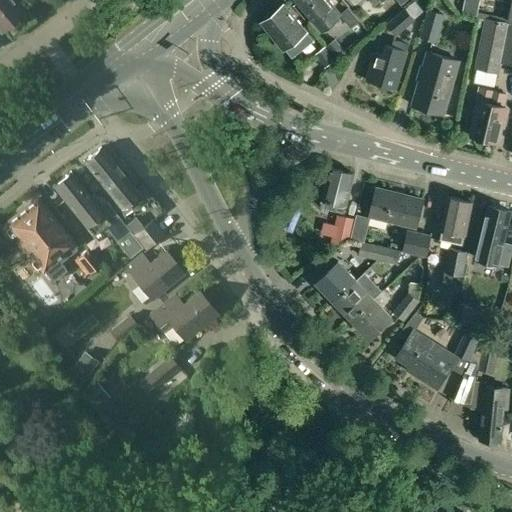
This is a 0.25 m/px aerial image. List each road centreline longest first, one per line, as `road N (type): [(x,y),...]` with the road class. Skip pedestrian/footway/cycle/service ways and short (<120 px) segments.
road 1 (primary): [(240,257),(345,385),(427,438),(511,471)]
road 2 (primary): [(128,62),(240,257)]
road 3 (primary): [(511,187),(334,140)]
road 4 (unknown): [(82,511),(166,489),(211,494),(250,511)]
road 5 (primary): [(334,140),(266,175),(251,197),(240,257)]
road 6 (primary): [(0,159),(128,62)]
